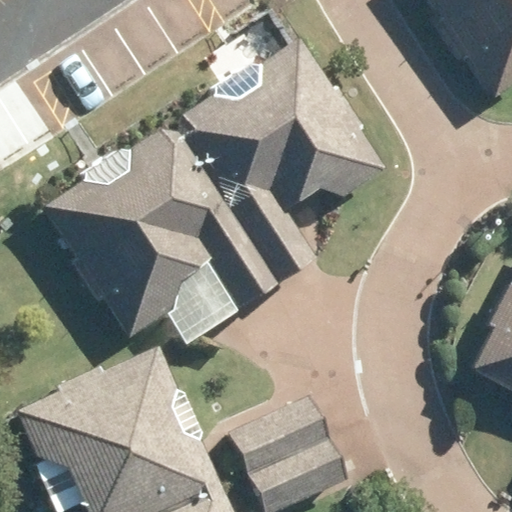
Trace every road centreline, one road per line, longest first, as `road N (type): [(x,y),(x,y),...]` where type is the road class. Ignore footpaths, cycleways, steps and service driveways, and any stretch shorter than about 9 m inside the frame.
road 1 (residential): [(464,511),(402,375),(396,329),(402,283),(465,171)]
road 2 (residential): [(358,0),(465,171)]
